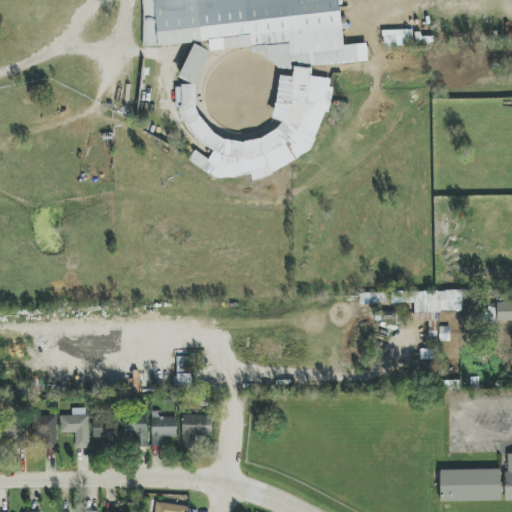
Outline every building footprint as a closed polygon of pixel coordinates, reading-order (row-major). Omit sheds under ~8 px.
[(141,0),(145,47),(210,42),(210,51),(253,48),(254,54),(264,53),(272,68),(291,66),(297,62),(301,69),(304,67),(369,61),(368,55),(362,44),(343,46),(339,0),(141,0)] [(407,30),(383,30),(383,46),(407,45),(407,30)] [(179,78),(196,85),(210,50),(193,44),(179,78)] [(310,157),(331,98),(331,91),(328,78),(311,77),(312,68),(293,67),(293,77),(279,76),(277,102),(288,105),(278,133),(241,141),(225,140),(201,119),(193,85),(188,85),(176,87),(175,106),(181,111),(185,128),(213,152),(206,161),(199,161),(201,166),(212,176),(222,177),(310,157)] [(103,135),(104,165),(114,165),(113,134),(103,135)] [(461,311),(461,290),(448,290),(447,281),(436,281),(437,291),(403,292),(404,303),(414,302),(415,321),(429,321),(429,338),(438,338),(437,311),(461,311)] [(511,302),(496,302),(496,321),(511,321),(511,302)] [(191,373),(177,374),(176,369),(138,370),(139,393),(191,391),(191,373)] [(73,416),(60,416),(61,433),(74,433),(75,449),(89,449),(88,408),(72,409),(73,416)] [(176,417),(160,417),(160,411),(151,411),(152,446),(162,446),(162,437),(176,437),(176,417)] [(212,415),(182,414),(182,447),(194,447),(194,435),(211,435),(212,415)] [(146,415),(123,416),(124,437),(135,436),(135,447),(148,447),(146,415)] [(57,416),(39,416),(39,449),(57,449),(57,416)] [(27,418),(3,419),(4,445),(28,444),(27,418)] [(94,438),(107,438),(107,446),(118,445),(118,419),(93,419),(94,438)] [(501,500),(500,469),(440,470),(441,501),(501,500)] [(187,511),(188,506),(156,502),(155,511),(151,511),(150,511),(187,511)]
